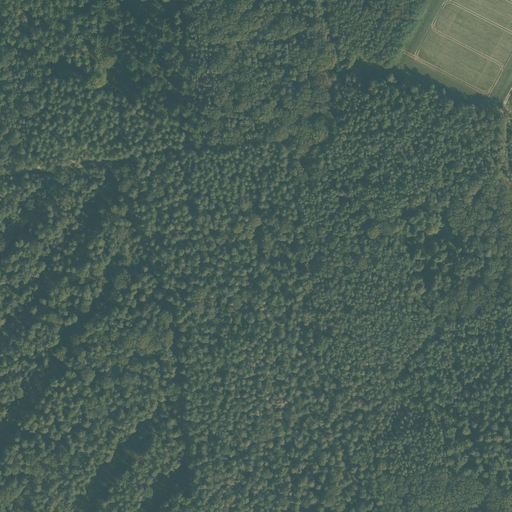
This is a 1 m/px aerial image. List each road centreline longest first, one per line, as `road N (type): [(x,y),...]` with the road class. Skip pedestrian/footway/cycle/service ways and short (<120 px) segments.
road 1 (track): [(497,115),(285,135)]
road 2 (track): [(301,223),(325,365),(377,401)]
road 3 (track): [(21,163),(45,54),(30,40),(0,37)]
road 4 (track): [(190,144),(34,168)]
road 5 (track): [(190,144),(186,0)]
